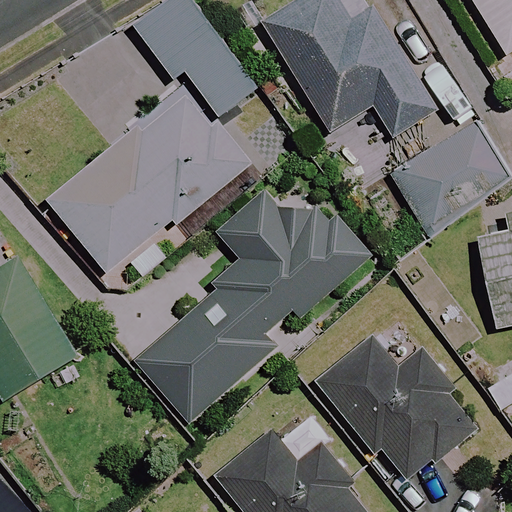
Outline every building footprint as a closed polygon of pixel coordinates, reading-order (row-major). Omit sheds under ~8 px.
[(261,90),(193,0),(180,0),(140,30),(178,81),(189,74),(223,119),(261,90)] [(443,113),(374,0),(307,0),(267,25),(335,136),(378,111),(397,142),(443,113)] [(511,0),(474,0),(509,57),(511,55),(511,0)] [(248,175),(188,100),(55,205),(111,276),(183,219),(187,224),(248,175)] [(509,188),(471,129),(395,178),(432,237),(509,188)] [(269,347),(373,261),(325,202),(298,224),(275,195),(225,236),(240,255),(208,281),(222,297),(142,363),(193,426),(277,357),(269,347)] [(511,237),(484,244),(501,331),(511,328),(511,237)] [(81,360),(24,261),(0,275),(0,391),(7,403),(81,360)] [(402,373),(380,344),(324,385),(378,458),(386,452),(412,486),(480,435),(423,357),(402,373)] [(511,407),(511,371),(487,386),(503,413),(511,407)] [(302,464),(281,435),(222,478),(247,511),(367,511),(321,449),(302,464)] [(0,511),(30,511),(0,480),(0,511)]
